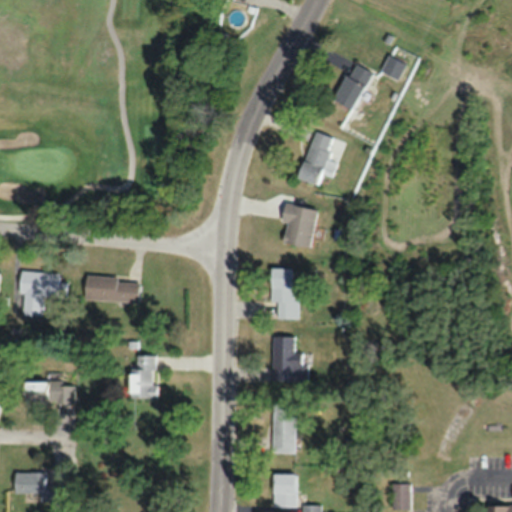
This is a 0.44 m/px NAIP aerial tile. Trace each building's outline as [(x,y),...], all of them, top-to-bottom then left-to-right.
[(405,64),(389,55),(381,70),(397,79),(405,64)] [(372,71),(352,62),(334,100),(354,110),(372,71)] [(335,137),(314,130),(299,177),(320,183),(335,137)] [(287,202),(279,241),(311,247),(318,207),(287,202)] [(271,300),(278,300),(278,318),(300,318),(300,299),(293,299),(293,266),(271,266),(271,300)] [(62,273),(23,269),(19,313),(43,315),(45,296),(67,297),(69,281),(61,280),(62,273)] [(85,299),(140,301),(141,278),(86,276),(85,299)] [(273,381),(313,381),(313,365),(305,365),(305,351),(295,351),(295,334),(273,334),(273,381)] [(156,397),(157,354),(137,354),(137,365),(129,364),(129,397),(156,397)] [(23,381),(23,401),(58,401),(58,381),(23,381)] [(273,453),(296,453),(296,402),(273,402),(273,453)] [(47,471),(15,471),(15,492),(41,492),(41,500),(69,500),(69,484),(47,484),(47,471)] [(273,472),(273,505),(298,505),(298,472),(273,472)] [(391,508),(410,508),(410,482),(391,482),(391,508)] [(511,511),(511,502),(486,502),(486,511),(511,511)] [(321,511),(322,503),(303,503),(302,511),(321,511)]
